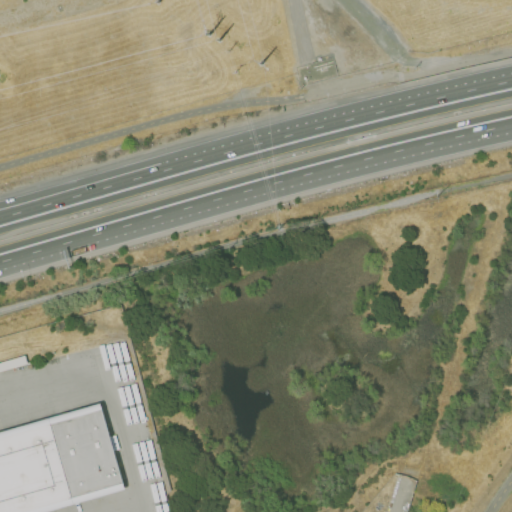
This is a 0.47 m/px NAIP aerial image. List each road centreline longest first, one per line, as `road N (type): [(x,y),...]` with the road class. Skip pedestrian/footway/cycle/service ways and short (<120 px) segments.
road 1 (motorway): [(138,219),(391,150),(511,128)]
road 2 (motorway): [(511,86),(156,177)]
road 3 (motorway): [(156,177),(0,222)]
road 4 (motorway): [(156,177),(0,211)]
road 5 (motorway): [(0,260),(138,219)]
